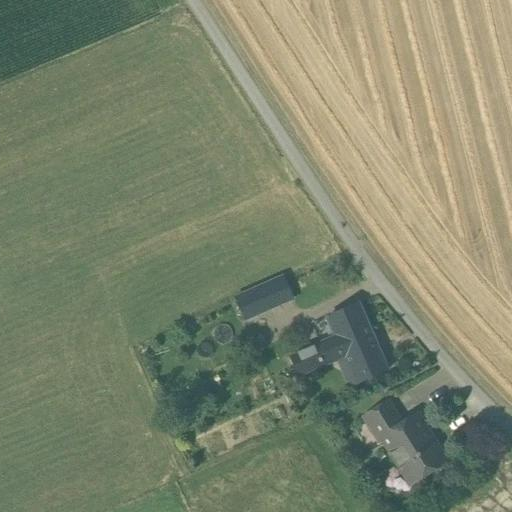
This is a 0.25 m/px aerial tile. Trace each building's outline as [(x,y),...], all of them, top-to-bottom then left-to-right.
[(283,282),(236,304),(246,324),(292,302),(283,282)] [(387,371),(358,305),(327,318),(327,319),(328,319),(336,338),(322,344),(290,358),(298,376),(308,372),(344,357),(349,368),(344,370),(351,387),(387,371)] [(327,319),(314,325),(322,344),(336,338),(328,319),(327,319)] [(402,425),(388,403),(365,418),(380,441),(382,439),(381,438),(402,425)] [(402,425),(381,438),(382,439),(411,485),(446,463),(417,416),(402,425)]
